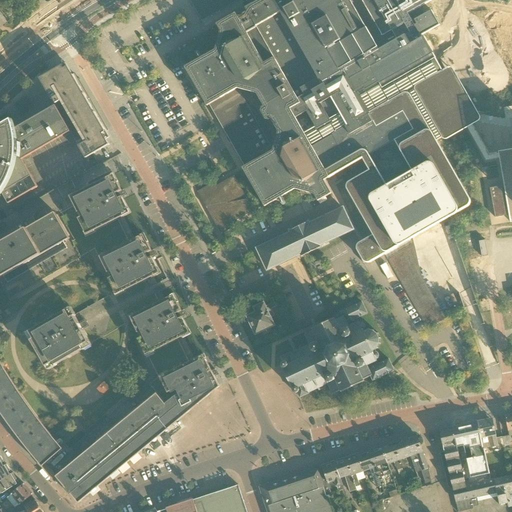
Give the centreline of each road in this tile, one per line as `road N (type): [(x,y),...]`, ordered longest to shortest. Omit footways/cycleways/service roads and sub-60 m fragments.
road 1 (residential): [(275,446),(151,182),(70,43)]
road 2 (residential): [(275,446),(511,396)]
road 3 (residential): [(93,511),(239,458)]
road 4 (residential): [(511,396),(487,259)]
